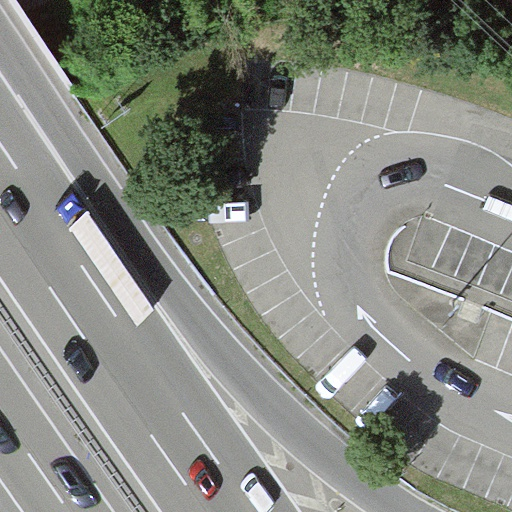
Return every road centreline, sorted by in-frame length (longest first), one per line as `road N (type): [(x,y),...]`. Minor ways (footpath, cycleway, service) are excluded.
road 1 (motorway): [(402,510),(315,445),(179,305),(0,153)]
road 2 (motorway): [(232,511),(0,174)]
